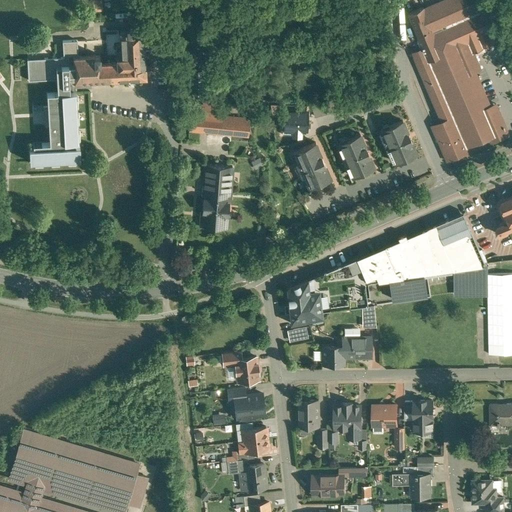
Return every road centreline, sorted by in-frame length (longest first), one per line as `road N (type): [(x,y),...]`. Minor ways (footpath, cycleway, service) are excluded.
road 1 (tertiary): [(0,276),(122,294),(262,270)]
road 2 (tertiary): [(262,270),(446,190)]
road 3 (residential): [(395,0),(402,74),(446,190)]
road 4 (residential): [(276,378),(451,375)]
road 5 (residential): [(276,378),(291,511)]
